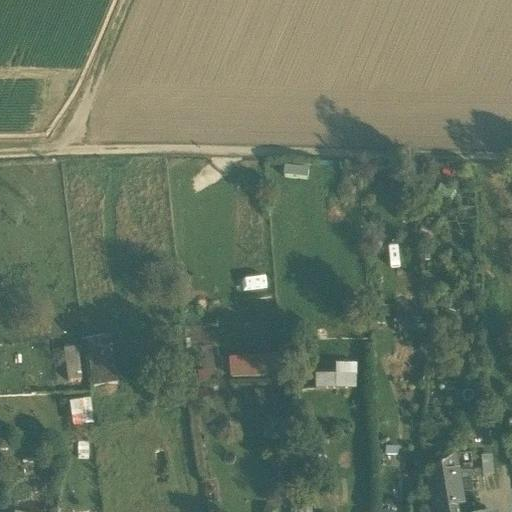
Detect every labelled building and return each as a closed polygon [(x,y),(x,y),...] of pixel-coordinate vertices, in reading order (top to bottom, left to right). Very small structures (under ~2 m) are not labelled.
[(417,322),(398,323),(399,341),(418,339),(417,322)] [(87,331),(94,391),(118,388),(110,328),(87,331)] [(65,354),(70,385),(82,384),(77,352),(65,354)] [(227,363),(229,383),(276,379),(274,359),(227,363)] [(326,379),(357,379),(357,368),(326,368),(326,379)] [(357,379),(326,379),(315,379),(315,395),(357,395),(357,379)] [(75,429),(94,427),(92,402),(72,404),(75,429)] [(432,511),(462,511),(458,478),(455,459),(455,458),(429,487),(432,511)] [(290,473),(292,495),(308,494),(307,472),(290,473)]
